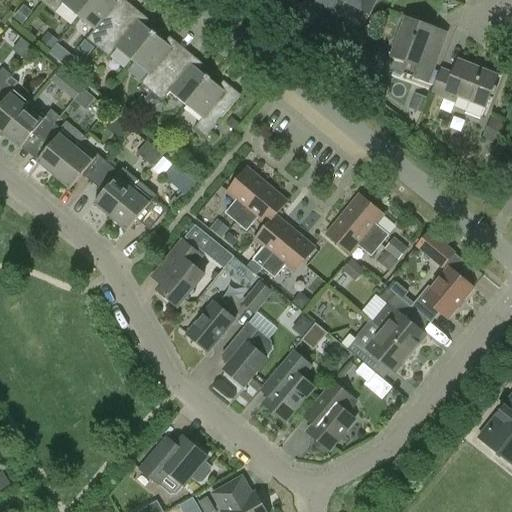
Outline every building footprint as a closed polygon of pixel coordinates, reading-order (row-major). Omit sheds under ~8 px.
[(47,0),(43,5),(55,14),(63,5),(78,18),(93,0),(47,0)] [(93,0),(78,18),(94,31),(87,40),(98,49),(132,7),(123,0),(93,0)] [(339,0),(342,0),(369,14),(376,0),(312,0),(333,11),(339,0)] [(132,7),(98,49),(109,58),(116,49),(132,62),(155,34),(145,26),(149,20),(132,7)] [(391,56),(392,57),(388,68),(428,82),(438,52),(426,48),(433,28),(405,18),(391,56)] [(155,34),(132,62),(148,75),(141,84),(152,93),(186,51),(170,38),(165,43),(155,34)] [(66,66),(74,57),(59,43),(51,51),(66,66)] [(203,65),(186,51),(152,93),(163,102),(170,93),(186,106),(209,79),(198,70),(203,65)] [(458,61),(453,74),(440,69),(431,92),(444,97),(447,92),(485,107),(497,76),(458,61)] [(50,82),(58,88),(68,76),(60,70),(50,82)] [(0,90),(11,77),(10,76),(8,79),(0,71),(0,90)] [(0,90),(0,131),(5,135),(27,108),(12,95),(15,91),(13,90),(19,83),(11,77),(0,90)] [(219,87),(209,79),(186,106),(202,119),(195,128),(206,137),(240,95),(223,82),(219,87)] [(408,109),(422,115),(428,101),(415,95),(408,109)] [(43,122),(27,108),(5,135),(21,149),(33,135),(40,141),(60,118),(51,111),(43,122)] [(40,141),(49,148),(37,162),(54,176),(76,149),(63,138),(66,134),(55,125),(61,118),(60,118),(40,141)] [(485,141),(497,146),(506,127),(493,122),(485,141)] [(149,141),(139,151),(151,164),(162,154),(149,141)] [(92,162),(76,149),(54,176),(71,190),(83,175),(91,182),(107,162),(98,155),(92,162)] [(166,174),(175,164),(163,154),(155,164),(166,174)] [(119,173),(107,162),(91,182),(104,192),(94,204),(111,218),(140,183),(123,169),(119,173)] [(166,178),(187,194),(197,180),(176,165),(166,178)] [(236,223),(267,186),(247,169),(227,193),(236,201),(225,214),(236,223)] [(140,183),(111,218),(127,232),(137,221),(150,231),(166,212),(153,201),(157,197),(140,183)] [(288,203),(267,186),(236,223),(247,233),(258,219),(266,226),(276,217),(288,203)] [(360,195),(343,216),(381,247),(390,236),(376,225),(384,215),(360,195)] [(381,247),(343,216),(326,237),(350,256),(358,247),(372,258),(381,247)] [(276,217),(266,226),(255,240),(264,248),(253,261),(264,270),(295,233),(276,217)] [(316,250),(295,233),(264,270),(275,279),(286,266),(296,274),(316,250)] [(417,248),(443,267),(455,253),(429,233),(417,248)] [(399,262),(408,250),(394,239),(385,250),(399,262)] [(177,309),(205,276),(194,267),(202,257),(183,241),(169,258),(178,266),(157,291),(177,309)] [(449,268),(426,296),(424,293),(412,307),(431,324),(440,314),(448,320),(474,289),(449,268)] [(260,282),(241,304),(254,315),(273,292),(260,282)] [(426,337),(405,319),(413,310),(387,289),(379,298),(387,305),(372,323),(382,331),(411,355),(426,337)] [(235,321),(214,303),(187,335),(208,353),(235,321)] [(233,342),(241,349),(223,371),(244,388),(268,359),(266,358),(273,350),(271,341),(249,323),(233,342)] [(317,349),(327,331),(313,323),(303,341),(317,349)] [(382,331),(367,349),(349,335),(341,345),(366,365),(374,355),(395,374),(411,355),(382,331)] [(286,379),(270,398),(264,406),(285,424),(315,388),(302,377),(311,366),(295,353),(278,373),(286,379)] [(333,381),(317,400),(328,409),(308,434),(329,451),(355,420),(349,415),(359,402),(333,381)] [(511,464),(511,398),(480,439),(511,464)] [(165,460),(154,451),(138,470),(159,487),(171,497),(177,496),(184,487),(191,478),(197,484),(202,483),(211,472),(211,467),(205,462),(208,458),(184,438),(165,460)] [(266,511),(256,494),(252,496),(242,479),(213,495),(223,511),(266,511)]
